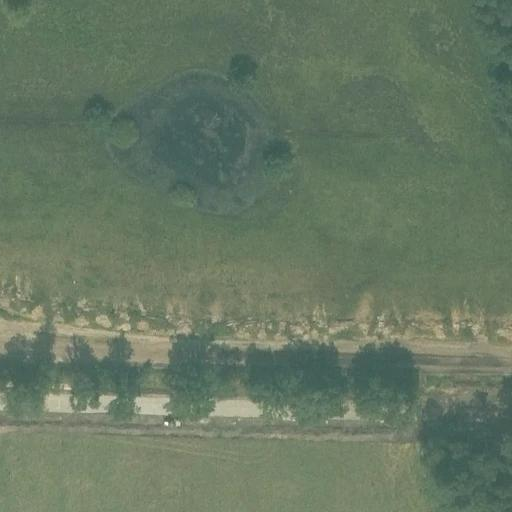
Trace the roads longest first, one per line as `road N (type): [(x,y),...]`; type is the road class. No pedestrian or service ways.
road 1 (track): [(0,337),(511,354)]
road 2 (track): [(0,392),(511,401)]
